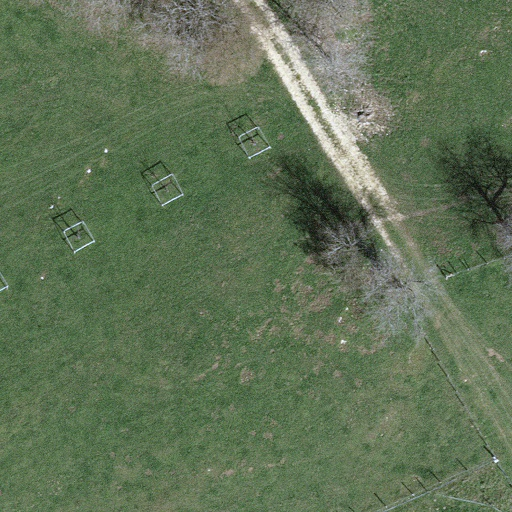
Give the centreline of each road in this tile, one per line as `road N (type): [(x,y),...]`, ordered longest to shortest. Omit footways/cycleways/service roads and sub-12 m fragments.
road 1 (track): [(247,0),(401,244)]
road 2 (track): [(511,457),(401,244)]
